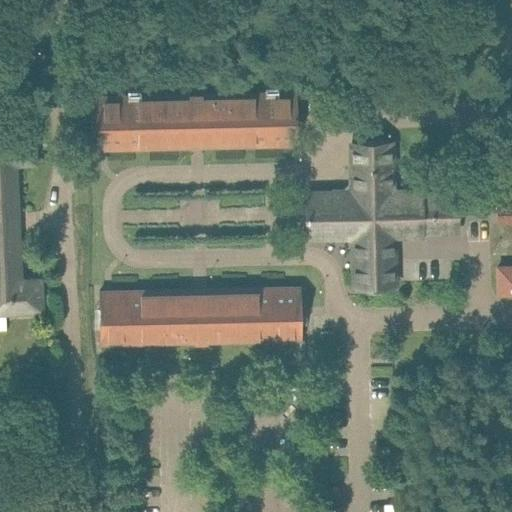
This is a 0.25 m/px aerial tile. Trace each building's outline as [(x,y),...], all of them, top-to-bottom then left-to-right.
[(28,43),(23,44),(22,23),(0,23),(0,60),(29,59),(28,43)] [(95,96),(96,147),(297,143),(296,92),(95,96)] [(13,162),(34,162),(33,132),(0,133),(0,222),(16,222),(13,162)] [(352,192),(306,192),(307,236),(353,236),(354,286),(394,285),(393,235),(423,234),(423,230),(457,230),(456,193),(422,194),(422,190),(392,191),(391,141),(351,141),(352,192)] [(511,183),(491,185),(492,204),(496,204),(497,219),(511,219),(511,183)] [(19,281),(16,222),(0,222),(0,311),(41,309),(39,280),(19,281)] [(511,265),(497,266),(498,293),(511,292),(511,265)] [(100,342),(301,338),(300,287),(99,291),(100,342)]
